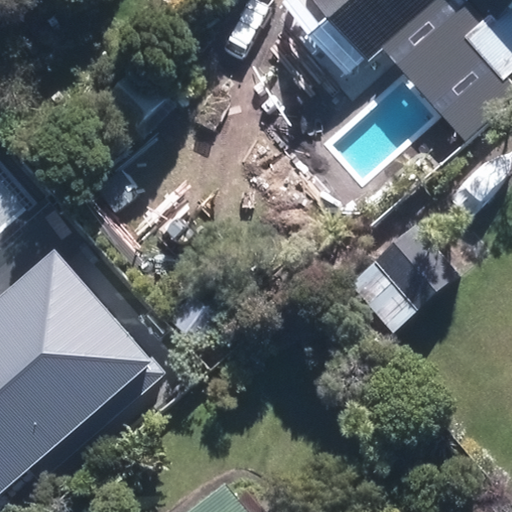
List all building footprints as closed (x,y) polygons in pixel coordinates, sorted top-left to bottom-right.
[(511,0),(475,0),(493,20),(475,36),(511,78),(511,0)] [(242,19),(201,54),(240,99),(281,64),(242,19)] [(150,66),(116,100),(146,131),(181,96),(150,66)] [(402,334),(469,273),(425,223),(357,283),(402,334)] [(233,316),(201,292),(184,315),(215,340),(233,316)] [(465,405),(451,387),(428,405),(443,423),(465,405)] [(0,465),(25,444),(0,415),(0,465)] [(267,511),(243,482),(206,511),(267,511)]
